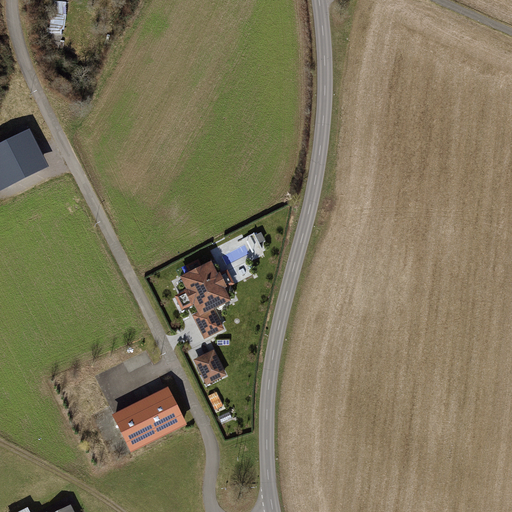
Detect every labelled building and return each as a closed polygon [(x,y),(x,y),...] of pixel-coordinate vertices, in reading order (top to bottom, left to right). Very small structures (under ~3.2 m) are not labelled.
[(53,0),(53,37),(68,37),(68,0),(53,0)] [(31,131),(0,146),(0,193),(50,169),(31,131)] [(211,261),(180,277),(186,289),(184,290),(191,305),(194,304),(198,313),(193,315),(205,339),(225,329),(215,309),(231,301),(225,289),(227,288),(220,273),(218,274),(211,261)] [(214,349),(192,359),(205,385),(227,375),(214,349)] [(112,415),(131,452),(187,424),(168,387),(112,415)] [(217,409),(224,405),(218,393),(211,396),(217,409)]
